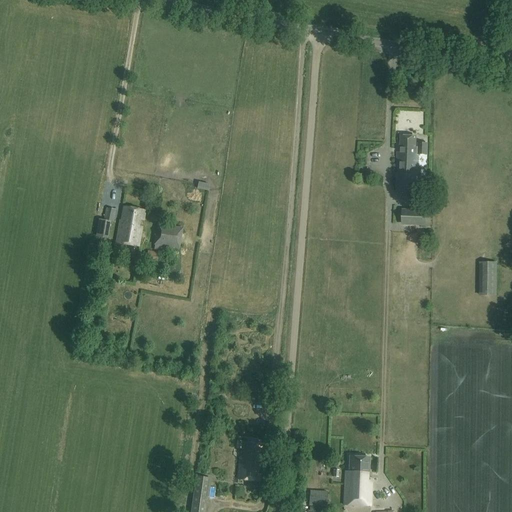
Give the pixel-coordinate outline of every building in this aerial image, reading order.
[(415,147),(416,136),(401,136),(401,153),(398,153),(396,191),(417,192),(419,154),(427,154),(428,143),(418,143),(418,147),(415,147)] [(124,207),(122,217),(121,216),(116,243),(138,247),(142,227),(138,226),(139,220),(143,220),(145,210),(124,207)] [(103,237),(109,238),(112,222),(114,222),(116,209),(106,208),(101,230),(102,230),(101,237),(103,237)] [(403,223),(426,224),(426,211),(403,210),(403,223)] [(164,246),(179,248),(182,229),(157,225),(154,244),(155,244),(164,246)] [(496,295),(497,263),(479,263),(479,294),(496,295)] [(259,460),(259,454),(261,454),(262,443),(237,441),(236,448),(242,449),(241,452),(242,452),(241,458),(240,458),(238,479),(259,482),(261,461),(259,460)] [(346,470),(344,504),(370,506),(372,480),(369,480),(370,457),(350,456),(349,470),(346,470)] [(196,476),(193,495),(207,497),(209,497),(211,479),(196,476)] [(310,491),(309,505),(326,506),(327,492),(310,491)] [(207,497),(193,495),(192,504),(206,506),(207,497)]
